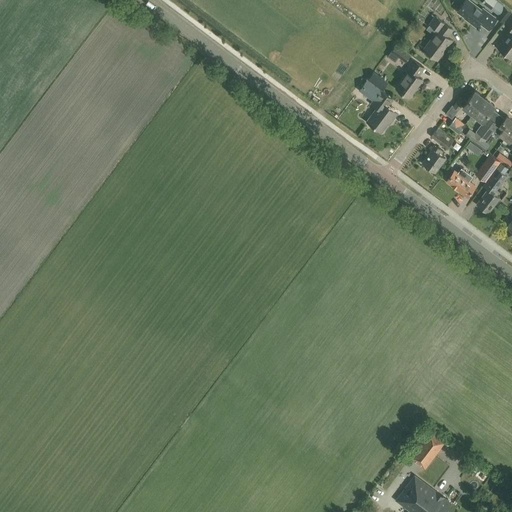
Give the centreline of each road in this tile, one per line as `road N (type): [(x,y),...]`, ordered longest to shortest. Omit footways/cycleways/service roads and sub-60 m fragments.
road 1 (tertiary): [(383,177),(146,0)]
road 2 (residential): [(383,177),(470,64),(511,95)]
road 3 (tertiary): [(511,274),(383,177)]
